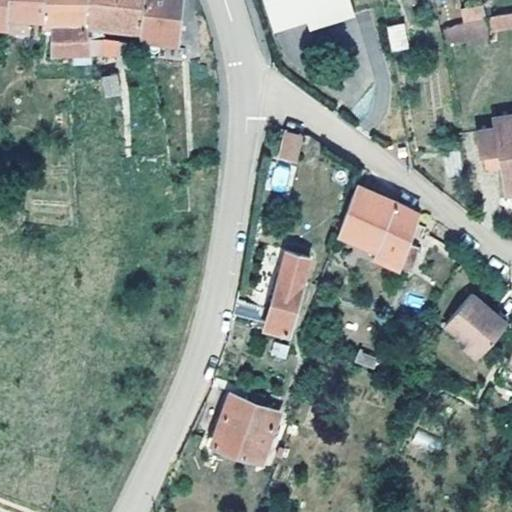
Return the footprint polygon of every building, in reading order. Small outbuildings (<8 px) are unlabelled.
[(9,17),(9,0),(0,0),(0,27),(8,28),(9,17)] [(43,19),(43,0),(9,0),(9,17),(22,18),(43,19)] [(133,42),(99,39),(84,38),(85,0),(43,0),(43,19),(43,25),(51,26),(51,53),(88,51),(95,54),(100,52),(118,54),(118,61),(131,62),(133,42)] [(85,0),(84,38),(99,39),(99,27),(139,29),(139,36),(176,41),(180,0),(85,0)] [(264,0),(273,27),(306,17),(301,0),(264,0)] [(301,0),(306,17),(309,25),(354,11),(350,0),(301,0)] [(481,4),(459,9),(462,24),(443,28),(446,47),(487,39),(481,4)] [(511,12),(488,18),(491,34),(511,29),(511,12)] [(403,21),(387,23),(391,48),(407,45),(403,21)] [(121,90),(117,70),(102,73),(107,93),(121,90)] [(511,114),(495,117),(496,126),(479,129),(482,152),(500,149),(504,148),(506,158),(501,159),(506,191),(511,190),(511,114)] [(301,133),(284,130),(279,156),(295,160),(301,133)] [(398,155),(406,156),(406,147),(398,147),(398,155)] [(448,177),(465,176),(461,151),(444,151),(448,177)] [(268,189),(288,193),(292,168),(272,164),(268,189)] [(416,224),(419,212),(356,183),(339,230),(377,245),(374,253),(394,262),(397,267),(409,271),(418,245),(406,240),(411,223),(416,224)] [(270,307),(237,298),(233,314),(265,321),(264,325),(288,330),(310,255),(286,249),(270,307)] [(491,316),(494,311),(471,292),(446,322),(468,340),(481,352),(504,325),(491,316)] [(507,321),(494,311),(491,316),(504,325),(507,321)] [(284,357),(289,344),(275,339),(271,353),(284,357)] [(481,352),(468,340),(463,346),(477,358),(481,352)] [(360,352),(357,361),(373,366),(376,358),(360,352)] [(213,443),(234,391),(228,389),(208,441),(213,443)] [(253,389),(250,397),(262,402),(265,394),(253,389)] [(279,409),(262,402),(250,397),(234,391),(213,443),(260,460),(279,409)] [(417,430),(412,442),(437,452),(442,441),(417,430)]
